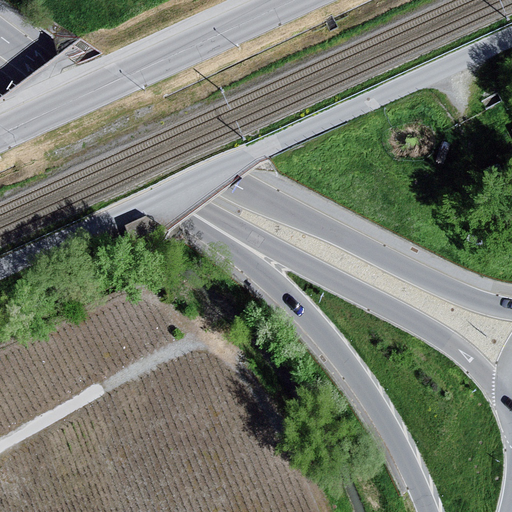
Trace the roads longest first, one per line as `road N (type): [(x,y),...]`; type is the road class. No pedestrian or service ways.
road 1 (primary): [(511,311),(412,277),(132,129),(0,37)]
road 2 (unclassified): [(511,39),(0,268)]
road 3 (motorway): [(177,201),(278,287),(341,356),(385,421),(428,511)]
road 4 (primary): [(177,201),(406,316),(511,395)]
road 5 (residential): [(283,0),(0,128)]
road 6 (primary): [(0,79),(88,152),(177,201)]
road 7 (track): [(180,348),(0,449)]
